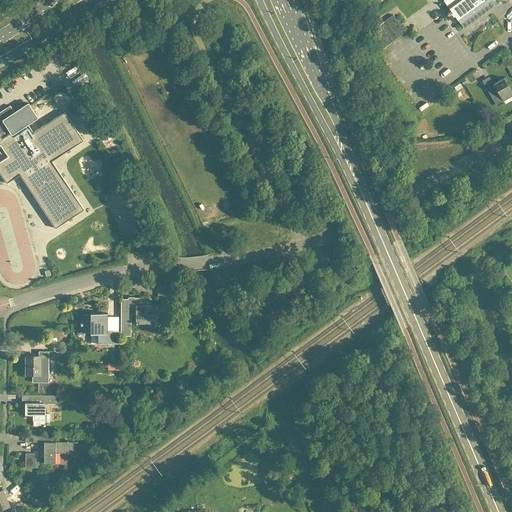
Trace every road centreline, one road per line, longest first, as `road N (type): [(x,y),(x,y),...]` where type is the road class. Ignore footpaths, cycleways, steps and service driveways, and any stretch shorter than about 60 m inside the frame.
road 1 (secondary): [(497,511),(354,180)]
road 2 (secondary): [(258,0),(354,180)]
road 3 (secondary): [(354,180),(281,0)]
road 4 (residential): [(0,307),(177,265)]
